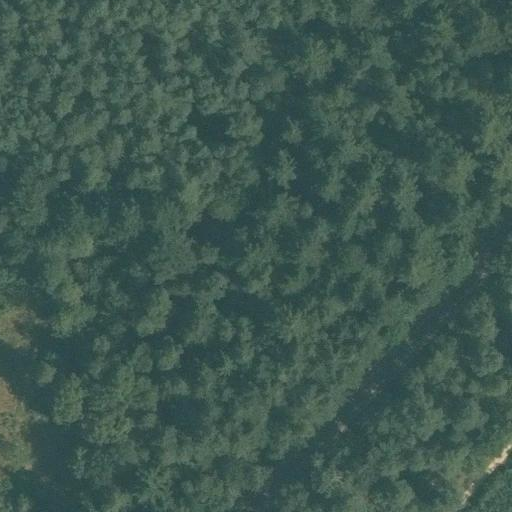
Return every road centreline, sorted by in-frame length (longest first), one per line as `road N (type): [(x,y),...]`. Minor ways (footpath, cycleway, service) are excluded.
road 1 (track): [(73,511),(216,193),(283,0)]
road 2 (tertiary): [(246,511),(511,228)]
road 3 (track): [(511,411),(416,511)]
